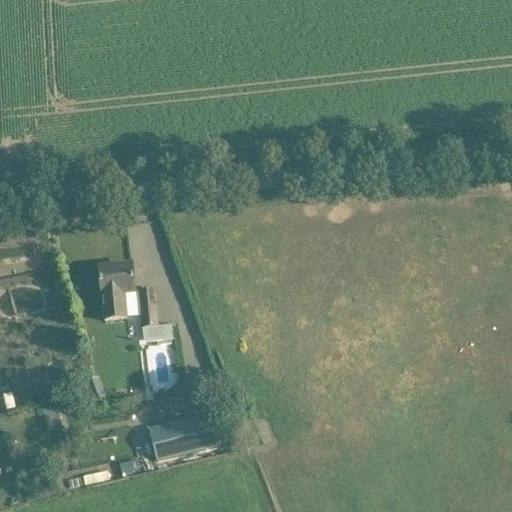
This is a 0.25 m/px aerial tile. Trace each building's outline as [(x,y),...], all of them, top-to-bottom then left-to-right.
[(128,321),(126,307),(125,295),(135,294),(132,266),(100,270),(106,323),(128,321)] [(140,292),(141,304),(145,341),(171,338),(169,326),(158,327),(154,290),(140,292)] [(222,390),(204,395),(207,404),(225,399),(222,390)] [(56,407),(43,411),(48,432),(62,428),(56,407)] [(208,417),(150,431),(158,465),(217,450),(208,417)]
